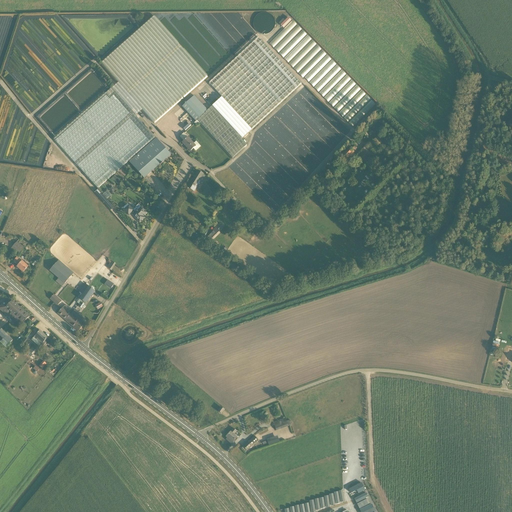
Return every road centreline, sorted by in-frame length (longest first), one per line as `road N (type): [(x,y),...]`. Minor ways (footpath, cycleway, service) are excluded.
road 1 (unclassified): [(200,439),(212,426),(363,371),(511,393)]
road 2 (unclassified): [(192,163),(82,348)]
road 3 (primary): [(200,439),(82,348)]
